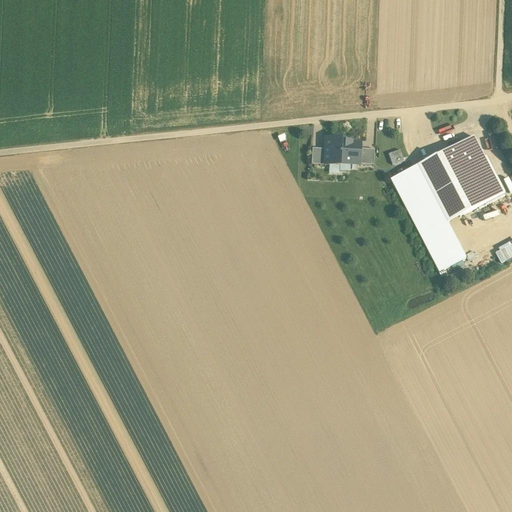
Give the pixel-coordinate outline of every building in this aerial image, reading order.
[(473,138),(391,182),(439,273),(466,260),(447,225),(505,195),(486,159),(484,159),(473,138)] [(341,141),(326,140),(325,151),(324,167),(340,168),(340,165),(341,143),(341,141)] [(360,145),(341,143),(340,165),(350,166),(350,162),(359,163),(360,150),(360,145)] [(325,151),(312,150),(311,166),(324,167),(325,151)] [(374,151),(360,150),(359,163),(358,166),(373,167),(374,151)] [(400,152),(388,156),(392,166),(404,162),(400,152)] [(511,241),(492,251),(498,264),(511,257),(511,241)]
